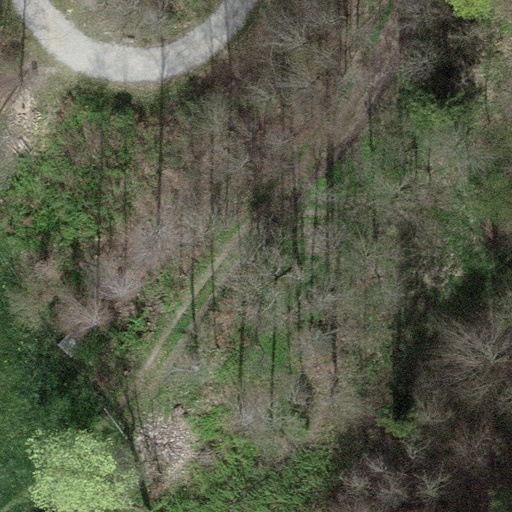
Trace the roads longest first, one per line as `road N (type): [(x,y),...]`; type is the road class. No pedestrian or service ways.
road 1 (track): [(12,511),(125,411),(225,258),(373,73),(408,0)]
road 2 (track): [(241,0),(203,46),(133,72),(65,53),(13,0)]
